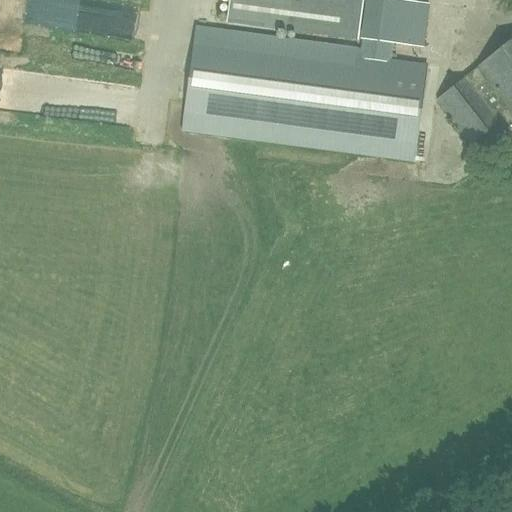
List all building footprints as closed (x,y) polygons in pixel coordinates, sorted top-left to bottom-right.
[(39,0),(34,23),(107,38),(114,9),(71,0),(39,0)] [(428,66),(392,61),(394,43),(413,46),(419,4),(388,0),(371,0),(365,51),(268,38),(197,28),(183,131),(255,141),(255,140),(416,161),(428,66)] [(229,0),(227,24),(359,41),(364,0),(229,0)] [(511,42),(436,102),(469,144),(499,121),(504,128),(511,121),(511,42)] [(102,66),(104,50),(78,46),(75,63),(102,66)] [(60,101),(80,102),(79,119),(105,120),(106,93),(61,92),(60,101)]
